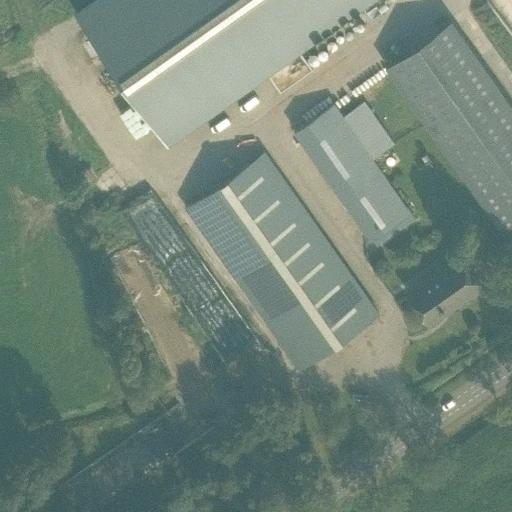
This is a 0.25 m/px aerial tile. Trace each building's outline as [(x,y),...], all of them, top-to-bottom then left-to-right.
[(298,48),(366,0),(96,0),(76,15),(166,142),(266,71),(280,91),(312,68),(298,48)] [(385,66),(501,230),(511,222),(511,107),(450,20),(385,66)] [(331,102),(292,130),(372,240),(411,211),(331,102)] [(186,208),(287,352),(299,368),(377,313),(264,153),(186,208)] [(407,293),(417,307),(428,324),(445,312),(444,309),(455,301),(458,305),(482,288),(459,256),(407,293)]
